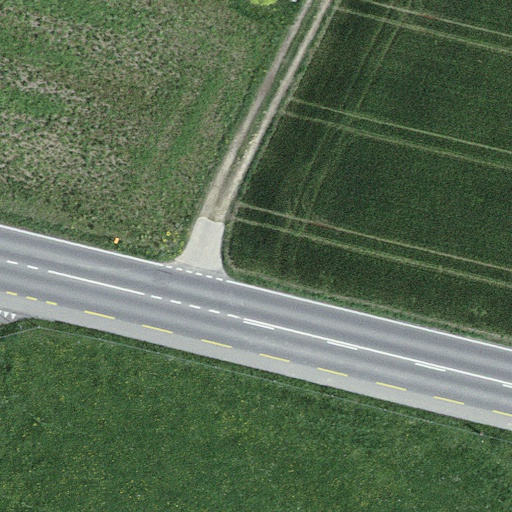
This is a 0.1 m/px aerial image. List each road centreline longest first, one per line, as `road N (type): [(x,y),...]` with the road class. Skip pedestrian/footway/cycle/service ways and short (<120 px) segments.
road 1 (secondary): [(511,383),(0,253)]
road 2 (track): [(314,0),(232,163),(185,300)]
